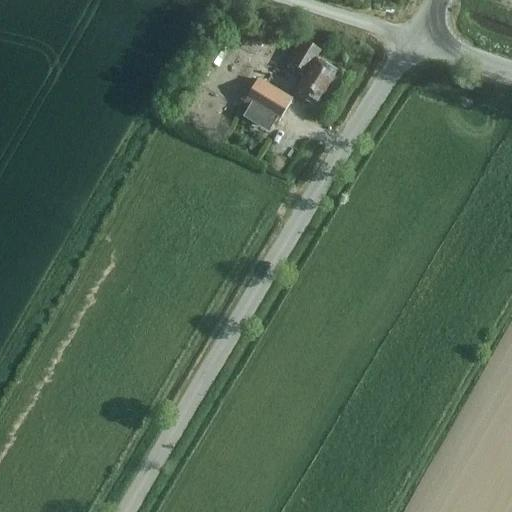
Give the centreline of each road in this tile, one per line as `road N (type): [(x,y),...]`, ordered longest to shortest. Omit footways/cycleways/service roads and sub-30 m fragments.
road 1 (unclassified): [(129,511),(411,44)]
road 2 (unclassified): [(411,44),(286,0)]
